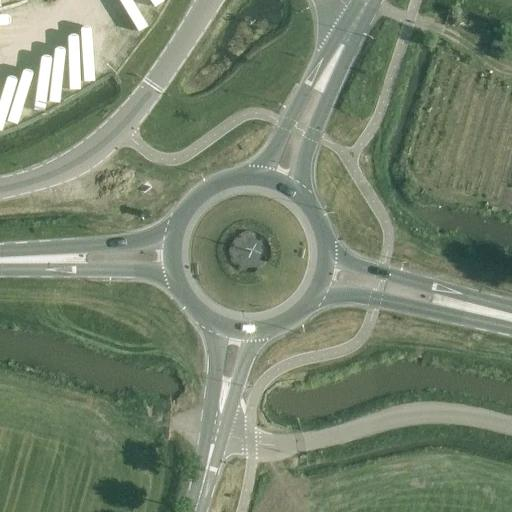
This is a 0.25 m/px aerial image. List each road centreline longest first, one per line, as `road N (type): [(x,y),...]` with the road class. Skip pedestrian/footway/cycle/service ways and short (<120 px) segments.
road 1 (unclassified): [(0,189),(79,167),(154,91),(210,0)]
road 2 (tertiary): [(276,182),(361,7)]
road 3 (primary): [(511,320),(324,273)]
road 4 (tertiary): [(193,511),(235,331)]
road 5 (primary): [(170,256),(0,262)]
road 6 (primary): [(276,182),(231,179),(203,192),(175,227),(170,256)]
